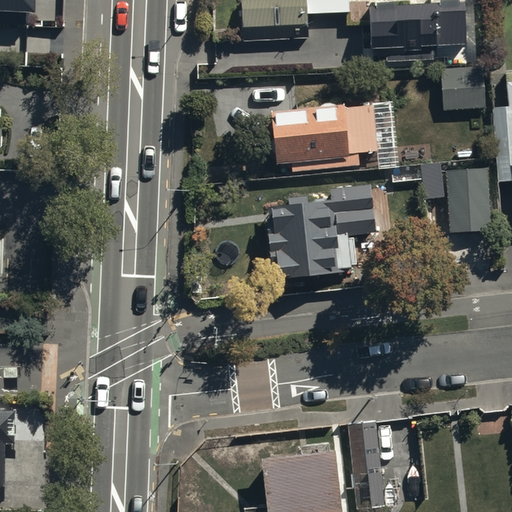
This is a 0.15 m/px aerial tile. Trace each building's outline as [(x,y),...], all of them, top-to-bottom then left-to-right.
[(271,0),(241,1),(242,32),(308,30),(307,18),(349,16),(348,0),(271,0)] [(421,55),(421,50),(465,48),(463,5),(369,10),(371,54),(384,53),(385,60),(405,59),(405,55),(421,55)] [(441,71),(443,114),(484,112),(482,69),(441,71)] [(511,85),(506,86),(509,111),(490,113),(498,187),(511,185),(511,85)] [(327,105),(318,112),(271,117),(276,170),(349,163),(348,158),(377,155),(372,108),(344,111),(344,110),(338,110),(327,105)] [(445,170),(448,233),(490,231),(487,168),(445,170)] [(337,218),(337,214),(325,215),(324,208),(310,209),(310,215),(302,215),(302,209),(304,209),(304,195),(280,196),(281,211),(269,212),(269,223),(265,223),(268,275),(276,274),(276,283),(286,282),(286,284),(345,281),(344,274),(350,273),(350,267),(354,266),(353,246),(338,247),(337,229),(360,228),(359,216),(337,218)] [(17,366),(3,366),(3,377),(17,376),(17,366)] [(0,490),(1,490),(2,447),(14,447),(15,414),(0,413),(0,490)] [(375,423),(347,426),(356,511),(359,511),(385,509),(381,470),(417,466),(413,429),(376,433),(375,423)] [(341,511),(336,457),(330,458),(329,447),(300,450),(301,461),(261,465),(266,510),(246,511),(341,511)]
